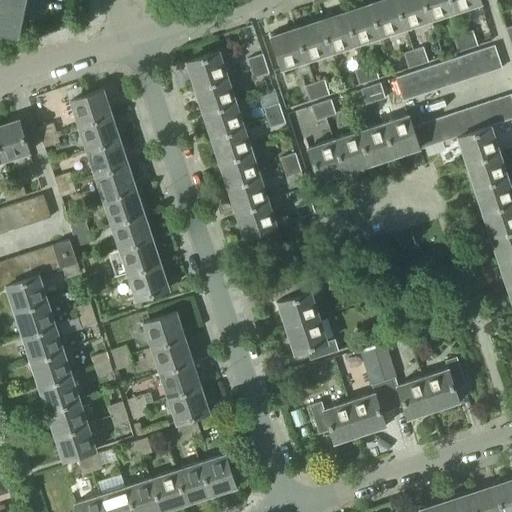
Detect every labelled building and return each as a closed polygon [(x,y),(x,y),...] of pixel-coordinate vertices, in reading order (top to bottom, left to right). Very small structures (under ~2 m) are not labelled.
[(0,0),(0,21),(13,25),(18,0),(0,0)] [(370,0),(369,0),(345,8),(357,44),(382,35),(370,0)] [(397,0),(370,0),(382,35),(407,27),(397,0)] [(424,0),(397,0),(407,27),(430,19),(424,0)] [(451,0),(424,0),(430,19),(455,11),(451,0)] [(478,0),(451,0),(455,11),(480,3),(478,0)] [(345,8),(321,16),(333,51),(357,44),(345,8)] [(321,16),(298,24),(310,59),(333,51),(321,16)] [(281,69),(310,59),(298,24),(269,33),(281,69)] [(468,47),(477,43),(472,29),(463,32),(468,47)] [(468,47),(463,32),(453,36),(458,50),(468,47)] [(484,48),(491,70),(502,67),(494,44),(484,48)] [(418,64),(428,61),(423,46),(413,49),(418,64)] [(480,74),(491,70),(484,48),(473,51),(480,74)] [(418,64),(413,49),(403,52),(408,67),(418,64)] [(185,62),(193,86),(228,75),(220,51),(185,62)] [(480,74),(473,51),(462,55),(469,78),(480,74)] [(266,62),(262,53),(247,58),(251,68),(266,62)] [(458,81),(469,78),(462,55),(451,58),(458,81)] [(458,81),(451,58),(440,62),(447,85),(458,81)] [(369,80),(379,77),(374,61),(364,65),(369,80)] [(269,72),(266,62),(251,68),(254,77),(269,72)] [(436,88),(447,85),(440,62),(429,66),(436,88)] [(359,84),(369,80),(364,65),(354,68),(359,84)] [(436,88),(429,66),(418,69),(425,92),(436,88)] [(414,96),(425,92),(418,69),(407,73),(414,96)] [(407,73),(396,77),(403,99),(414,96),(407,73)] [(236,100),(228,75),(193,86),(201,111),(236,100)] [(319,97),(329,93),(324,79),(314,82),(319,97)] [(309,100),(319,97),(314,82),(304,85),(309,100)] [(381,82),(371,85),(375,100),(385,96),(381,82)] [(375,100),(371,85),(361,88),(366,103),(375,100)] [(70,100),(78,125),(113,114),(104,88),(70,100)] [(507,120),(511,117),(511,97),(511,94),(500,97),(507,120)] [(500,97),(489,101),(496,123),(507,120),(500,97)] [(330,98),(320,101),(325,116),(335,113),(330,98)] [(244,123),(236,100),(201,111),(209,135),(244,123)] [(282,111),(279,101),(264,107),(267,116),(282,111)] [(325,116),(320,101),(310,105),(315,120),(325,116)] [(485,127),(493,124),(496,123),(489,101),(478,104),(485,127)] [(478,104),(467,108),(474,130),(485,127),(478,104)] [(463,134),(474,130),(467,108),(456,112),(463,134)] [(286,121),(282,111),(267,116),(271,126),(286,121)] [(456,112),(445,115),(452,137),(457,136),(463,134),(456,112)] [(121,139),(113,114),(78,125),(86,151),(121,139)] [(382,122),(394,157),(419,148),(412,126),(408,114),(382,122)] [(441,141),(452,137),(445,115),(434,119),(441,141)] [(18,116),(0,122),(0,150),(3,160),(29,152),(18,116)] [(434,119),(423,122),(430,145),(441,141),(434,119)] [(56,131),(53,121),(38,126),(42,136),(56,131)] [(382,122),(358,130),(370,165),(394,157),(382,122)] [(419,148),(430,145),(423,122),(412,126),(419,148)] [(252,149),(244,123),(209,135),(217,161),(252,149)] [(466,162),(501,150),(493,124),(485,127),(474,130),(463,134),(457,136),(466,162)] [(358,130),(333,138),(345,173),(370,165),(358,130)] [(56,131),(42,136),(45,146),(60,141),(56,131)] [(319,182),(345,173),(333,138),(308,147),(319,182)] [(129,163),(121,139),(86,151),(94,174),(129,163)] [(261,175),(252,149),(217,161),(226,186),(261,175)] [(509,175),(501,150),(466,162),(473,186),(509,175)] [(298,161),(295,151),(280,156),(283,166),(298,161)] [(301,171),(298,161),(283,166),(286,176),(301,171)] [(137,187),(129,163),(94,174),(102,199),(137,187)] [(54,176),(58,185),(73,180),(69,171),(54,176)] [(226,186),(233,210),(269,199),(261,175),(226,186)] [(511,200),(511,183),(509,175),(473,186),(481,211),(511,200)] [(26,194),(26,193),(21,178),(11,181),(16,197),(26,194)] [(76,190),(73,180),(58,185),(61,195),(76,190)] [(16,197),(11,181),(1,185),(7,200),(16,197)] [(145,213),(137,187),(102,199),(110,224),(145,213)] [(44,193),(33,197),(40,220),(51,216),(44,193)] [(33,197),(22,200),(29,224),(40,220),(33,197)] [(277,225),(269,199),(233,210),(242,237),(277,225)] [(22,200),(11,204),(18,227),(29,224),(22,200)] [(511,228),(511,200),(481,211),(490,237),(511,228)] [(311,201),(310,201),(296,206),(299,216),(314,211),(311,201)] [(11,204),(0,207),(0,208),(7,231),(18,227),(11,204)] [(153,237),(145,213),(110,224),(119,249),(153,237)] [(74,235),(89,230),(85,220),(71,225),(74,235)] [(511,256),(511,228),(490,237),(497,261),(511,256)] [(89,230),(74,235),(78,245),(92,240),(89,230)] [(161,262),(153,237),(119,249),(127,274),(161,262)] [(69,239),(52,244),(59,266),(60,266),(63,276),(80,270),(69,239)] [(52,244),(40,248),(47,270),(59,266),(52,244)] [(40,248),(29,252),(36,274),(38,273),(47,270),(40,248)] [(29,252),(17,256),(24,278),(36,274),(29,252)] [(17,256),(6,260),(13,282),(24,278),(17,256)] [(511,283),(511,256),(497,261),(505,286),(511,283)] [(6,260),(0,261),(0,281),(1,285),(3,285),(13,282),(6,260)] [(170,287),(161,262),(127,274),(135,298),(170,287)] [(87,275),(90,284),(105,280),(102,270),(87,275)] [(11,310),(47,299),(38,273),(36,274),(24,278),(13,282),(3,285),(11,310)] [(284,327),(319,315),(311,291),(319,288),(315,276),(286,286),(290,298),(276,303),(284,327)] [(108,289),(105,280),(90,284),(93,294),(108,289)] [(55,324),(47,299),(11,310),(19,336),(55,324)] [(90,301),(88,301),(75,305),(78,315),(93,311),(90,301)] [(93,311),(78,315),(81,325),(96,321),(93,311)] [(151,346),(185,335),(177,311),(143,322),(151,346)] [(327,342),(319,315),(284,327),(293,353),(306,349),(310,359),(339,350),(336,339),(327,342)] [(63,348),(55,324),(19,336),(28,360),(63,348)] [(193,360),(185,335),(151,346),(159,372),(193,360)] [(111,349),(114,359),(129,354),(126,344),(111,349)] [(373,344),(371,345),(360,348),(371,384),(372,384),(383,380),(384,380),(373,344)] [(71,374),(63,348),(28,360),(36,385),(71,374)] [(106,351),(105,351),(91,356),(94,365),(109,360),(106,351)] [(133,364),(129,354),(114,359),(117,369),(133,364)] [(447,368),(422,377),(433,410),(458,401),(454,389),(465,386),(455,356),(445,360),(447,368)] [(109,360),(94,365),(97,375),(113,370),(109,360)] [(201,385),(193,360),(159,372),(167,396),(201,385)] [(36,385),(44,410),(79,398),(71,374),(36,385)] [(383,380),(393,409),(403,406),(408,418),(433,410),(422,377),(397,385),(394,376),(383,380)] [(374,392),(349,400),(360,434),(385,425),(381,413),(393,409),(383,380),(372,384),(374,392)] [(167,396),(175,421),(175,422),(210,411),(201,385),(167,396)] [(127,398),(131,408),(145,403),(142,394),(127,398)] [(88,424),(79,398),(44,410),(52,435),(88,424)] [(111,414),(125,410),(122,400),(108,405),(111,414)] [(335,442),(360,434),(349,400),(325,408),(322,400),(309,404),(319,433),(330,429),(335,442)] [(148,413),(145,403),(131,408),(134,417),(148,413)] [(114,424),(128,419),(125,410),(111,414),(114,424)] [(197,420),(187,423),(192,438),(202,435),(197,420)] [(192,438),(187,423),(177,426),(182,441),(192,438)] [(96,448),(88,424),(52,435),(60,460),(96,448)] [(147,436),(137,439),(143,454),(153,451),(147,436)] [(143,454),(137,439),(128,442),(133,458),(143,454)] [(102,468),(97,452),(88,455),(93,471),(102,468)] [(223,452),(198,461),(209,496),(235,488),(223,452)] [(93,471),(88,455),(78,458),(83,474),(93,471)] [(173,469),(185,504),(209,496),(198,461),(173,469)] [(173,469),(150,476),(161,511),(185,504),(173,469)] [(511,511),(511,474),(493,481),(503,511),(511,511)] [(124,485),(133,511),(160,511),(161,511),(150,476),(124,485)] [(503,511),(493,481),(469,489),(476,511),(503,511)] [(133,511),(124,485),(99,493),(105,511),(133,511)] [(476,511),(469,489),(444,497),(449,511),(476,511)] [(105,511),(99,493),(74,501),(77,511),(105,511)] [(420,511),(449,511),(444,497),(418,506),(420,511)]
